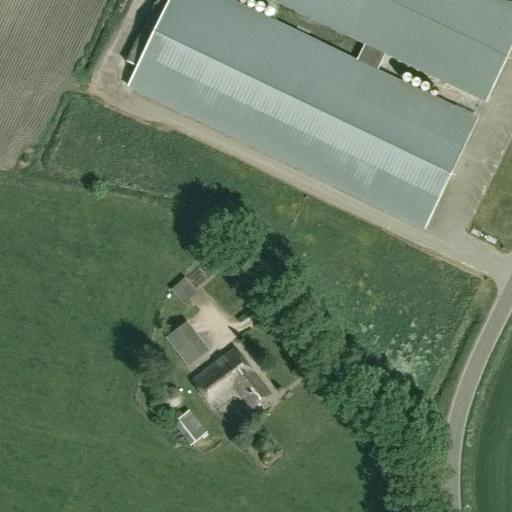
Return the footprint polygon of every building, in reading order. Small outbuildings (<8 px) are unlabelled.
[(271,0),(366,46),(358,61),(231,0),(154,0),(126,62),(139,67),(129,87),(425,230),(479,118),(378,70),(386,55),(486,103),(511,48),(511,5),(500,0),(271,0)] [(189,278),(177,287),(187,299),(199,290),(189,278)] [(170,333),(194,354),(208,338),(184,317),(170,333)] [(271,397),(237,350),(192,383),(212,411),(238,392),(251,411),(271,397)] [(190,448),(208,433),(190,411),(172,425),(190,448)]
